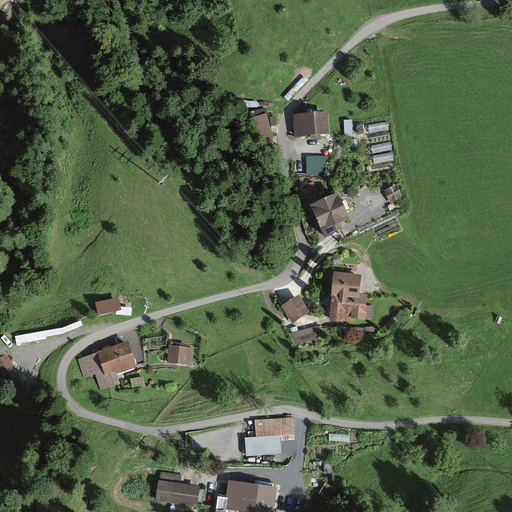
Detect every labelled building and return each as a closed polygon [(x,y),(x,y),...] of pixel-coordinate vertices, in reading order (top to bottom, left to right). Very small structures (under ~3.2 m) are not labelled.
[(267,109),(250,113),(257,143),(274,139),(267,109)] [(294,116),(295,138),(330,135),(328,113),(294,116)] [(295,157),(295,174),(323,174),(329,157),(295,157)] [(396,185),(384,191),(390,203),(403,197),(396,185)] [(338,195),(311,207),(325,239),(337,234),(335,228),(350,221),(338,195)] [(362,275),(334,273),(330,322),(343,324),(343,321),(354,322),(354,320),(365,321),(365,319),(374,319),(375,307),(366,306),(367,295),(360,294),(362,275)] [(298,295),(281,306),(292,322),(309,311),(298,295)] [(119,298),(95,303),(98,316),(122,311),(119,298)] [(319,326),(290,333),(293,346),(322,339),(319,326)] [(137,368),(129,343),(78,360),(85,378),(95,375),(101,390),(120,384),(117,375),(137,368)] [(169,346),(167,363),(193,366),(195,349),(169,346)] [(7,355),(0,359),(0,374),(5,383),(19,374),(7,355)] [(131,380),(132,389),(145,387),(144,377),(131,380)] [(245,439),(246,458),(281,455),(280,437),(245,439)] [(160,473),(156,501),(197,507),(200,487),(183,485),(184,476),(160,473)] [(227,511),(228,510),(239,511),(274,511),(277,489),(229,482),(226,499),(218,498),(215,511),(227,511)] [(337,490),(325,484),(319,495),(330,501),(337,490)]
